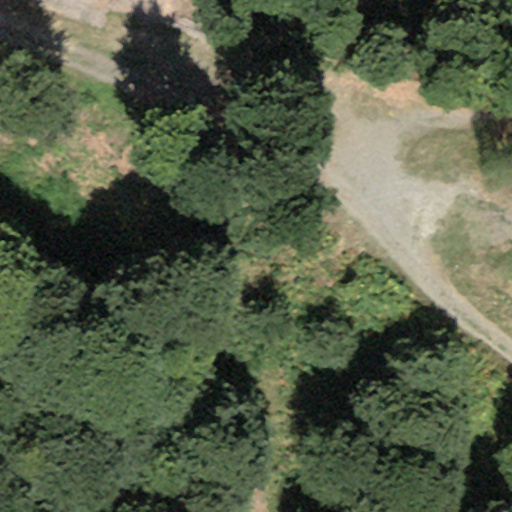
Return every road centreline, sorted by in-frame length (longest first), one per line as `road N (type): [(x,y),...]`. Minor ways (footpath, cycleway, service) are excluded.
road 1 (track): [(0,13),(351,175)]
road 2 (track): [(351,175),(396,244),(511,331)]
road 3 (track): [(351,175),(434,138),(511,119)]
